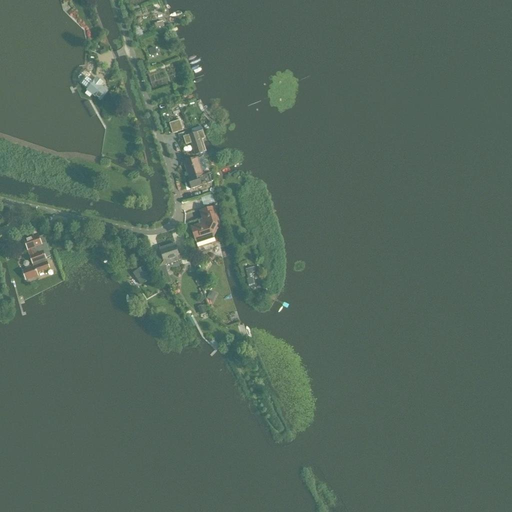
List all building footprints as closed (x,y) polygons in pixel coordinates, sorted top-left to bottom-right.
[(163,22),(154,24),(156,30),(164,28),(163,22)] [(101,100),(107,92),(94,82),(92,84),(93,84),(88,90),(101,100)] [(183,131),(180,121),(169,124),(172,134),(183,131)] [(204,153),(200,141),(206,139),(203,131),(183,137),(186,146),(191,144),(195,156),(204,153)] [(190,180),(203,176),(197,159),(185,163),(190,180)] [(191,190),(212,183),(209,174),(203,176),(190,180),(188,181),(191,189),(191,190)] [(213,208),(202,212),(204,218),(198,220),(200,227),(192,229),(195,240),(197,245),(209,241),(208,236),(213,235),(218,225),(213,208)] [(12,242),(9,235),(1,237),(4,245),(12,242)] [(46,244),(42,246),(38,236),(25,241),(24,241),(29,252),(31,251),(33,255),(30,256),(29,256),(33,266),(22,270),(26,281),(38,277),(37,274),(49,269),(45,259),(50,257),(48,252),(46,244)] [(179,256),(175,244),(159,249),(160,251),(154,253),(159,268),(185,259),(184,254),(179,256)] [(141,285),(151,279),(143,267),(133,274),(141,285)] [(247,280),(249,286),(254,285),(253,282),(254,282),(252,273),(255,272),(254,268),(246,270),(248,280),(247,280)] [(161,289),(164,294),(170,290),(167,285),(161,289)]
